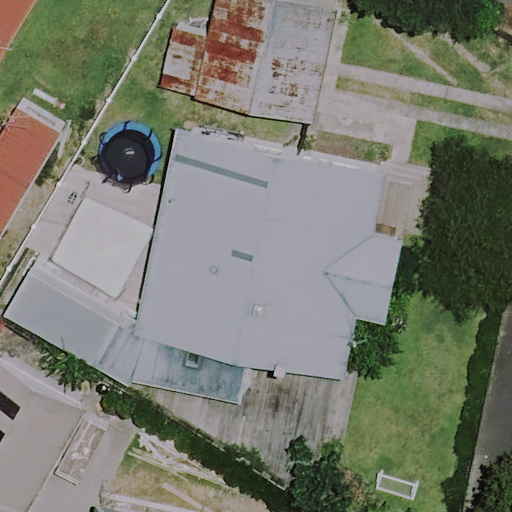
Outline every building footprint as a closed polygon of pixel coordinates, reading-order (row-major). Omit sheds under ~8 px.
[(0,0),(0,259),(72,139),(29,113),(9,147),(0,141),(0,59),(35,0),(0,0)] [(321,0),(177,0),(157,68),(315,115),(347,8),(321,0)] [(11,306),(137,383),(250,400),(254,356),(349,378),(363,318),(402,327),(421,244),(393,237),(409,169),(191,117),(147,302),(50,243),(11,306)] [(35,511),(93,398),(0,351),(0,499),(24,511),(35,511)] [(158,511),(114,502),(112,511),(158,511)]
